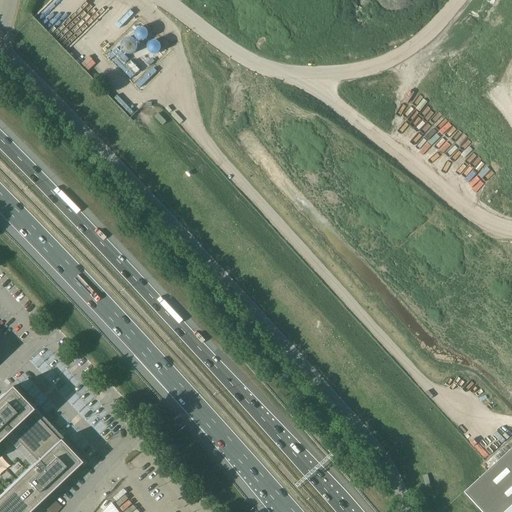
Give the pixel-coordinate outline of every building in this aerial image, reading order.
[(140,39),(140,38),(140,35),(138,33),(137,32),(135,31),(133,31),(130,31),(128,32),(126,35),(125,38),(125,41),(127,44),(130,46),(132,46),(135,46),(138,44),(140,42),(140,39)] [(155,49),(154,47),(154,45),(152,43),(149,41),(146,40),(144,41),(142,42),(140,43),(138,46),(138,50),(138,53),(141,56),(143,57),(146,58),(150,57),(152,55),(154,52),(155,49)] [(133,60),(119,45),(111,52),(125,67),(133,60)] [(20,445),(37,462),(0,496),(0,511),(28,511),(81,463),(10,388),(0,397),(0,440),(9,432),(15,439),(10,443),(16,449),(20,445)] [(511,448),(464,492),(482,511),(508,511),(511,509),(511,448)] [(54,501),(46,511),(48,511),(57,511),(61,507),(54,501)] [(117,511),(111,503),(103,511),(117,511)]
